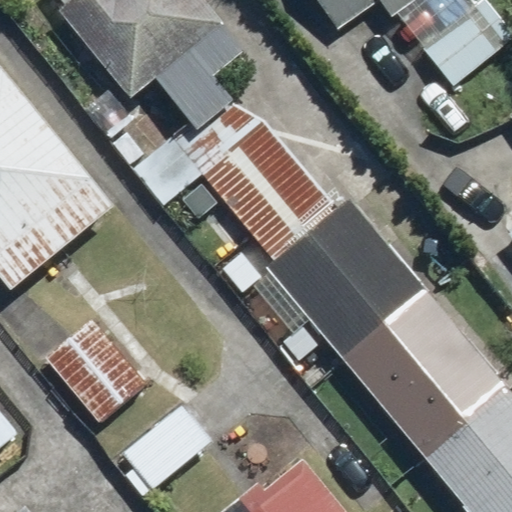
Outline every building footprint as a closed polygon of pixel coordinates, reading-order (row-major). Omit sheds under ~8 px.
[(474,511),(511,511),(511,390),(350,198),(339,207),(266,120),(233,101),(236,98),(216,73),(246,50),(206,0),(69,0),(62,6),(133,97),(159,77),(194,122),(135,169),(163,205),(186,188),(208,216),(225,202),(274,260),(268,266),(474,511)] [(318,0),(339,30),(383,1),(392,15),(414,0),(318,0)] [(0,273),(13,290),(119,205),(0,57),(0,273)] [(511,180),(484,204),(511,236),(511,180)] [(94,321),(48,362),(103,424),(149,383),(94,321)] [(0,448),(22,431),(0,403),(0,448)] [(218,447),(187,406),(123,454),(154,495),(218,447)] [(349,511),(306,458),(268,488),(262,480),(222,511),(349,511)]
